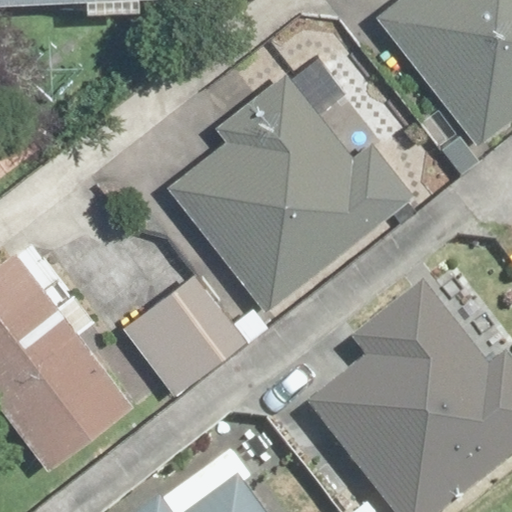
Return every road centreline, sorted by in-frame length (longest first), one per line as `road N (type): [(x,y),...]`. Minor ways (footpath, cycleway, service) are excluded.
road 1 (unknown): [(511,159),(76,511)]
road 2 (unknown): [(291,0),(0,222)]
